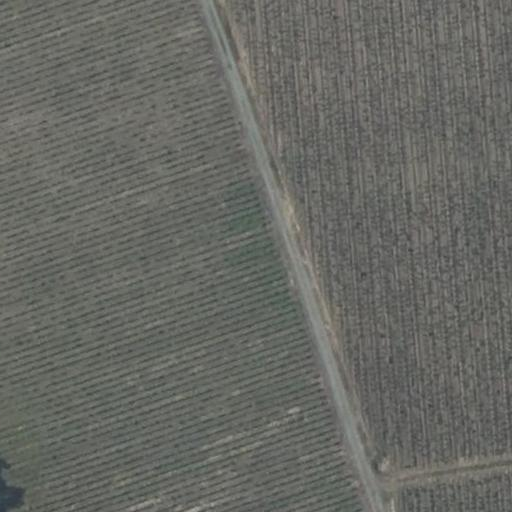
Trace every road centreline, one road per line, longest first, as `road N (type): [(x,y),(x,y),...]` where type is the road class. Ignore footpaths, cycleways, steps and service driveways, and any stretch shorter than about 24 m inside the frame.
road 1 (track): [(203,0),(374,511)]
road 2 (track): [(511,466),(366,489)]
